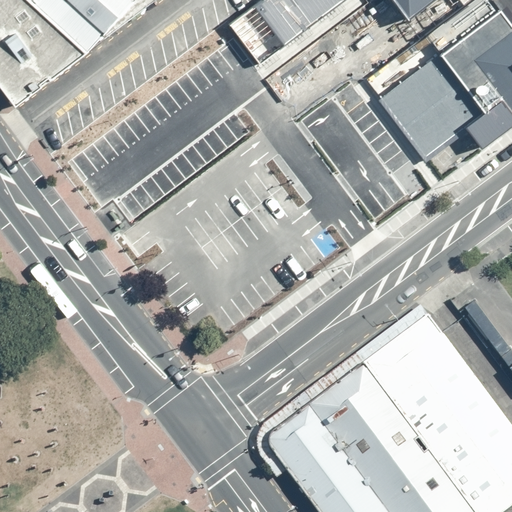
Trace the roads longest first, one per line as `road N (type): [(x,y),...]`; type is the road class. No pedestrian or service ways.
road 1 (secondary): [(198,424),(511,187)]
road 2 (secondary): [(0,159),(198,424)]
